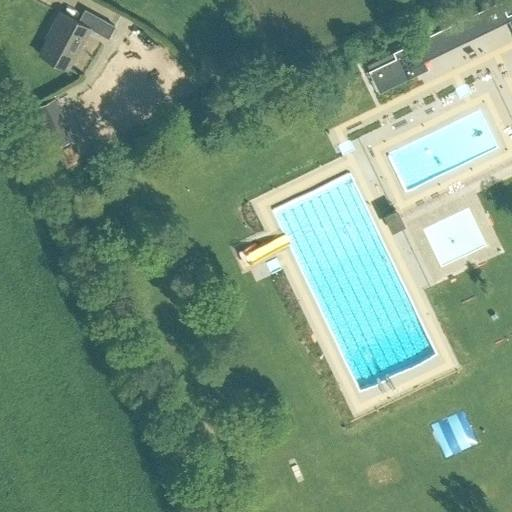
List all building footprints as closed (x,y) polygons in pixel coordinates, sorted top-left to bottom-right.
[(511,11),(506,14),(500,0),(392,52),(395,57),(368,70),(378,92),(428,68),(424,60),(509,20),(511,26),(511,11)] [(77,21),(59,11),(49,28),(51,29),(38,53),(66,69),(90,28),(108,38),(114,26),(84,9),(77,21)] [(73,82),(81,93),(105,75),(97,64),(73,82)] [(34,106),(54,146),(73,136),(54,97),(34,106)] [(415,215),(429,206),(419,190),(405,198),(415,215)] [(404,223),(396,208),(383,214),(391,229),(404,223)] [(446,418),(458,451),(489,439),(477,406),(446,418)]
